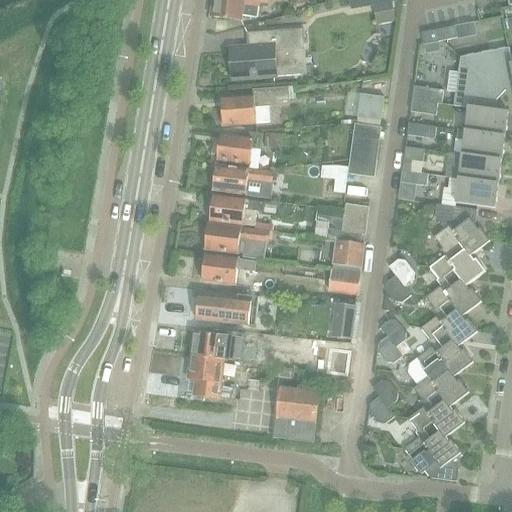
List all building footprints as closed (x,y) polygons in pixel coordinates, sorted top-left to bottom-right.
[(212,0),(210,16),(240,21),(241,16),(257,18),(260,0),(212,0)] [(395,21),(392,1),(374,4),(377,23),(395,21)] [(457,38),(455,27),(421,33),(424,45),(457,38)] [(231,48),(233,80),(302,75),(300,50),(303,50),(305,48),(303,29),(246,33),(247,47),(231,48)] [(511,67),(511,65),(508,48),(460,58),(500,96),(505,91),(511,97),(511,67)] [(454,106),(469,108),(508,113),(496,101),(500,96),(460,58),(454,106)] [(414,87),(412,100),(438,104),(442,104),(444,91),(414,87)] [(255,124),(254,107),(274,106),(274,103),(288,102),(287,90),(253,92),(252,97),(222,98),(223,126),(255,124)] [(381,121),(384,98),(360,94),(357,118),(381,121)] [(412,100),(410,112),(436,116),(438,104),(412,100)] [(466,132),(504,137),(508,113),(469,108),(466,132)] [(409,124),(407,136),(435,140),(437,128),(409,124)] [(464,140),(462,155),(501,161),(504,137),(466,132),(458,131),(456,139),(464,140)] [(260,150),(262,134),(250,132),(249,139),(220,135),(217,159),(249,164),(251,148),(260,150)] [(265,132),(264,147),(277,148),(278,134),(265,132)] [(375,163),(379,135),(355,132),(352,160),(375,163)] [(405,148),(402,171),(410,172),(412,161),(423,162),(424,150),(405,148)] [(450,178),(459,179),(498,185),(501,161),(462,155),(450,154),(447,178),(450,178)] [(272,184),(273,173),(249,169),(248,171),(216,166),(212,190),(252,196),(255,181),(272,184)] [(338,166),(335,192),(345,193),(348,167),(338,166)] [(402,171),(400,183),(426,187),(428,175),(410,172),(402,171)] [(450,178),(448,188),(458,189),(456,204),(495,209),(498,185),(459,179),(450,178)] [(213,197),(209,221),(242,225),(254,227),(255,212),(262,213),(263,204),(213,197)] [(365,236),(369,208),(345,204),(342,232),(365,236)] [(470,257),(471,257),(490,242),(480,229),(478,231),(473,224),(475,222),(477,210),(436,205),(435,217),(444,230),(434,238),(442,249),(440,251),(445,256),(450,262),(465,250),(470,257)] [(317,211),(316,221),(329,223),(327,239),(340,240),(343,215),(317,211)] [(255,223),(255,230),(272,232),(273,225),(255,223)] [(207,225),(204,249),(237,254),(243,254),(242,259),(264,261),(266,243),(267,243),(268,233),(258,232),(207,225)] [(336,241),(333,265),(361,268),(364,245),(336,241)] [(436,281),(441,287),(441,286),(446,293),(461,281),(466,287),(486,272),(476,259),(474,261),(471,257),(470,257),(465,250),(450,262),(445,256),(430,268),(438,279),(436,281)] [(254,272),(255,262),(205,256),(202,279),(234,284),(236,270),(254,272)] [(398,260),(389,267),(396,276),(404,287),(413,280),(414,273),(405,261),(398,260)] [(261,268),(260,281),(281,282),(282,269),(261,268)] [(357,296),(360,273),(332,270),(329,292),(357,296)] [(387,283),(386,290),(395,302),(402,303),(411,296),(404,287),(396,276),(387,283)] [(462,317),(482,302),(472,290),(470,291),(466,287),(461,281),(446,293),(441,286),(441,287),(425,298),(434,310),(432,311),(436,317),(437,316),(442,323),(457,311),(462,317)] [(199,295),(196,320),(255,327),(258,297),(237,295),(236,299),(199,295)] [(336,305),(333,325),(354,327),(356,307),(336,305)] [(458,348),(458,347),(477,333),(468,320),(466,322),(462,317),(457,311),(442,323),(437,316),(436,317),(421,328),(430,340),(428,341),(432,347),(433,347),(438,353),(453,341),(458,348)] [(381,328),(388,337),(396,348),(405,341),(406,334),(397,322),(390,321),(381,328)] [(194,332),(191,356),(224,360),(241,362),(245,335),(222,332),(221,336),(194,332)] [(378,344),(377,351),(387,363),(394,364),(403,357),(396,348),(388,337),(378,344)] [(300,340),(299,351),(324,354),(326,343),(300,340)] [(462,352),(458,347),(458,348),(453,341),(438,353),(433,347),(432,347),(417,359),(426,370),(424,372),(428,377),(429,377),(433,383),(449,371),(454,378),(473,363),(464,350),(462,352)] [(329,348),(326,373),(347,376),(350,350),(329,348)] [(220,387),(224,360),(191,356),(188,379),(196,381),(194,396),(218,399),(219,397),(234,399),(235,389),(220,387)] [(457,382),(454,378),(449,371),(433,383),(429,377),(428,377),(413,389),(422,400),(420,402),(424,408),(424,407),(429,413),(445,402),(449,408),(450,408),(469,393),(460,381),(457,382)] [(298,372),(297,382),(318,385),(319,375),(298,372)] [(382,381),(372,388),(379,397),(388,408),(397,401),(398,394),(389,382),(382,381)] [(313,443),(319,393),(281,388),(274,438),(313,443)] [(370,404),(369,411),(378,423),(385,424),(395,417),(388,408),(379,397),(370,404)] [(453,412),(450,408),(449,408),(445,402),(429,413),(424,407),(424,408),(409,419),(417,431),(416,432),(420,438),(420,437),(425,444),(440,432),(445,438),(446,438),(465,424),(455,411),(453,412)] [(420,437),(420,438),(405,449),(413,461),(411,462),(421,475),(425,472),(430,479),(457,482),(459,470),(452,461),(461,454),(451,441),(449,443),(446,438),(445,438),(440,432),(425,444),(420,437)]
